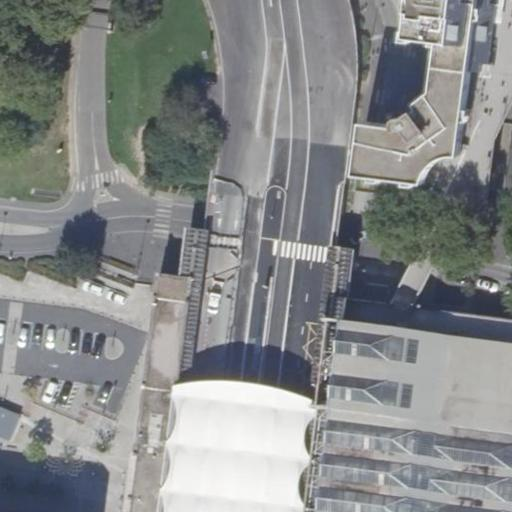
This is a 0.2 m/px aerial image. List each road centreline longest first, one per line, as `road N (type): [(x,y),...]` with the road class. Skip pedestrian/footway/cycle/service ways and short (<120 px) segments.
road 1 (residential): [(398,80),(373,242)]
road 2 (residential): [(373,242),(511,288)]
road 3 (residential): [(338,235),(197,222)]
road 4 (unclassified): [(161,219),(105,179),(92,111)]
